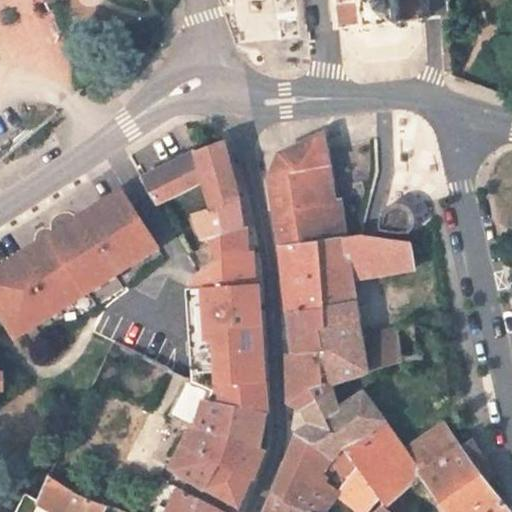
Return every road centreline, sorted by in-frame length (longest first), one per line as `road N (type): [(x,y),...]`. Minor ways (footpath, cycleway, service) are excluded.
road 1 (residential): [(224,85),(249,168),(277,422),(272,468),(251,511)]
road 2 (residential): [(447,108),(503,392)]
road 3 (tertiary): [(224,85),(190,86),(0,209)]
road 4 (tertiary): [(447,108),(402,98),(325,99)]
